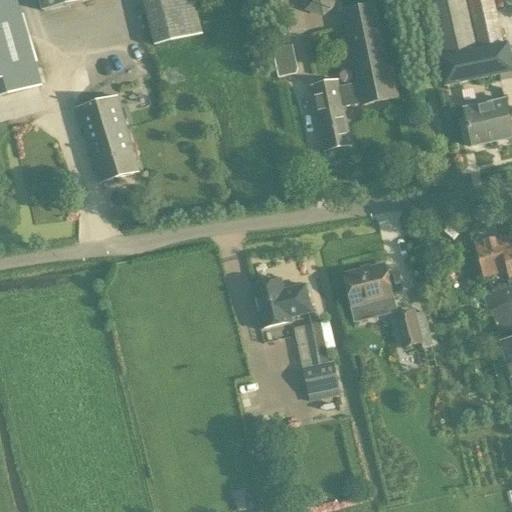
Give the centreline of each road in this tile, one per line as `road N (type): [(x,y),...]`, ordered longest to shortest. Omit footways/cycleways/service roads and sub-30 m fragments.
road 1 (residential): [(511,190),(0,266)]
road 2 (track): [(25,0),(51,102),(107,249)]
